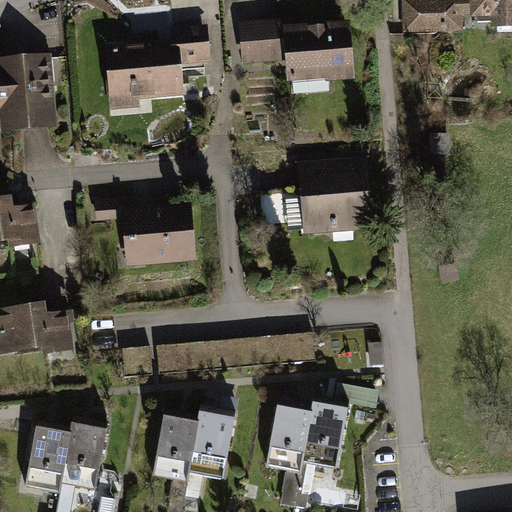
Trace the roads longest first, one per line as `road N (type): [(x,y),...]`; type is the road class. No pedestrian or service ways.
road 1 (residential): [(420,511),(405,310),(106,332)]
road 2 (unknown): [(40,175),(69,306)]
